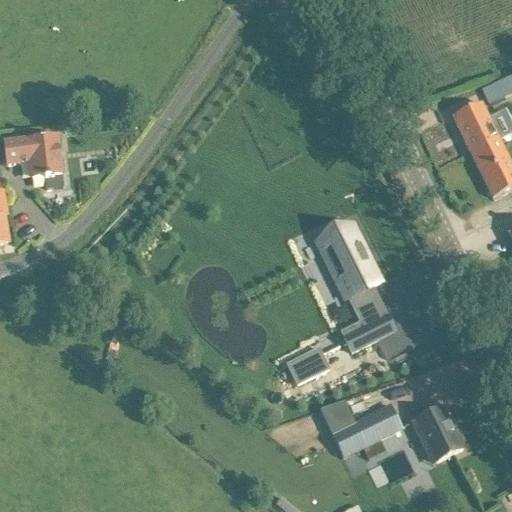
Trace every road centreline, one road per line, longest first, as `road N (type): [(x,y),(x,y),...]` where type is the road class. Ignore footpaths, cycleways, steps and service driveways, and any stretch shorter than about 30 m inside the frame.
road 1 (tertiary): [(511,373),(325,0)]
road 2 (unclassified): [(0,270),(83,223),(248,0)]
